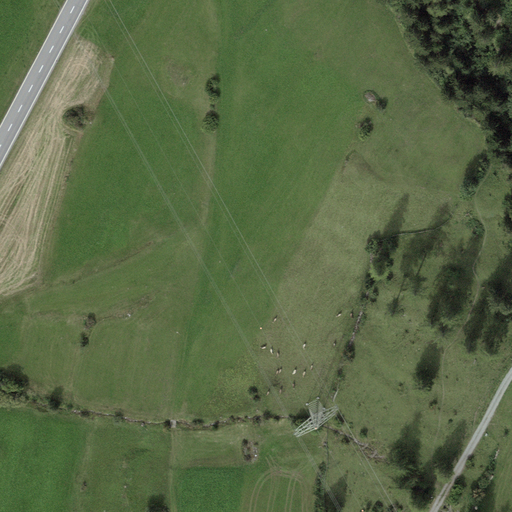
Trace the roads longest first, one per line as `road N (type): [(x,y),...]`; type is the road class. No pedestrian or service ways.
road 1 (primary): [(0,146),(76,0)]
road 2 (track): [(511,372),(444,493)]
